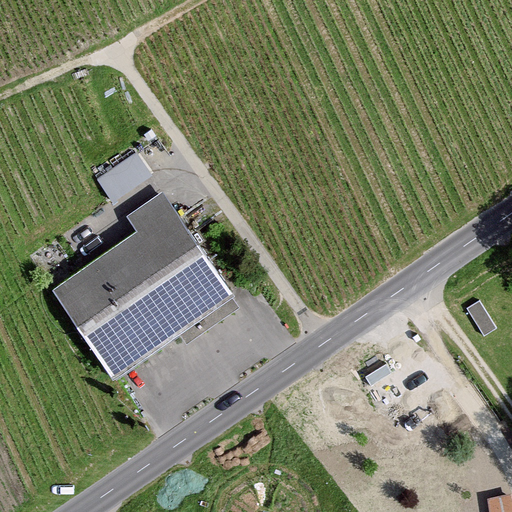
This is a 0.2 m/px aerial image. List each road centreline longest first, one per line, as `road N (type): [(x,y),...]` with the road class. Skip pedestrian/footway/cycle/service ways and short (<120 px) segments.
road 1 (tertiary): [(80,511),(511,213)]
road 2 (track): [(0,98),(114,48)]
